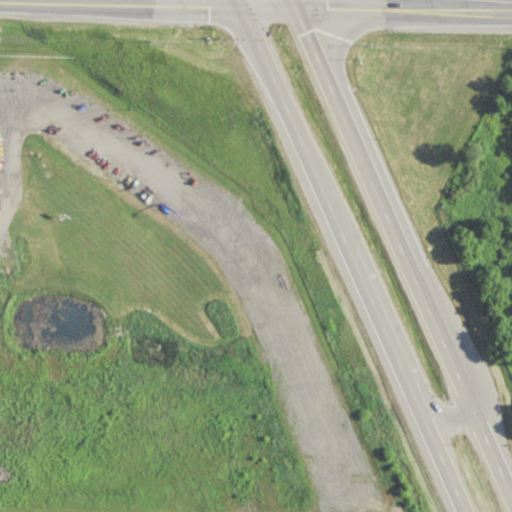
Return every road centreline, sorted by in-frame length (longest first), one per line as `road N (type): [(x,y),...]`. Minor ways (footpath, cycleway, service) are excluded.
road 1 (trunk): [(471,408),(297,11)]
road 2 (trunk): [(240,8),(415,397)]
road 3 (tertiary): [(0,3),(240,8)]
road 4 (tertiary): [(297,11),(511,14)]
road 5 (trunk): [(415,397),(465,511)]
